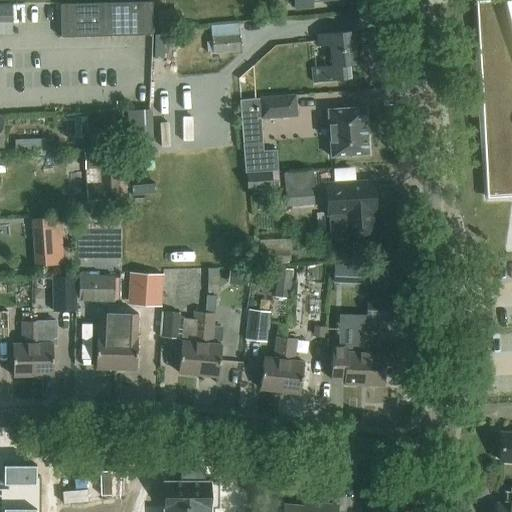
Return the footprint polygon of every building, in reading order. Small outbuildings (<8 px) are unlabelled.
[(152,0),(153,9),(167,7),(166,0),(152,0)] [(294,0),(295,9),(313,7),(312,1),(317,0),(294,0)] [(511,0),(476,0),(486,196),(511,194),(511,0)] [(61,37),(151,35),(150,2),(60,4),(61,37)] [(158,10),(159,27),(182,26),(181,9),(158,10)] [(210,25),(210,34),(212,54),(240,51),(239,32),(238,32),(238,22),(210,25)] [(329,46),(331,65),(311,67),(313,83),(345,79),(344,66),(356,64),(352,31),(316,35),(317,47),(329,46)] [(276,44),(299,43),(298,33),(275,34),(276,44)] [(259,97),(259,98),(240,99),(241,120),(261,119),(297,116),(295,94),(259,97)] [(331,157),(368,154),(365,107),(327,109),(331,157)] [(151,110),(127,111),(128,142),(152,141),(151,110)] [(38,139),(15,140),(15,152),(39,151),(38,139)] [(284,171),(279,146),(255,150),(259,175),(284,171)] [(84,151),(85,169),(100,168),(101,183),(86,184),(87,201),(120,199),(117,150),(84,151)] [(371,206),(375,206),(373,180),(333,183),(335,213),(327,213),(328,215),(329,215),(330,239),(348,238),(348,240),(373,238),(371,206)] [(311,181),(286,182),(287,204),(311,203),(311,181)] [(29,265),(55,263),(52,217),(26,219),(29,265)] [(334,265),(333,281),(365,282),(366,266),(334,265)] [(129,272),(127,304),(161,307),(163,274),(129,272)] [(78,275),(78,301),(114,302),(115,275),(78,275)] [(364,330),(365,330),(366,320),(390,321),(391,299),(367,298),(366,317),(365,317),(364,330)] [(69,300),(53,301),(55,336),(82,334),(81,302),(69,303),(69,300)] [(247,316),(244,336),(246,336),(246,339),(266,341),(269,311),(249,309),(248,316),(247,316)] [(0,310),(0,337),(8,337),(8,311),(0,310)] [(181,339),(181,340),(178,372),(198,374),(203,320),(213,321),(214,312),(194,310),(194,318),(183,317),(181,339)] [(97,336),(96,368),(116,368),(118,312),(98,311),(97,336)] [(161,311),(159,331),(159,336),(161,336),(161,337),(177,338),(179,312),(163,311),(161,311)] [(118,312),(116,368),(136,369),(137,337),(137,313),(118,312)] [(33,375),(32,313),(22,313),(22,321),(21,321),(21,343),(12,343),(12,375),(33,375)] [(32,313),(33,375),(53,375),(52,343),(42,343),(42,321),(41,321),(41,313),(32,313)] [(203,320),(198,374),(218,376),(221,344),(211,343),(213,321),(203,320)] [(311,337),(324,339),(327,322),(313,320),(311,337)] [(342,383),(363,384),(364,330),(354,330),(353,351),(343,351),(342,383)] [(383,353),(374,352),(375,330),(365,330),(364,330),(363,384),(383,385),(383,373),(398,374),(399,342),(383,341),(383,353)] [(279,390),(286,336),(276,335),(273,357),(263,356),(259,388),(279,390)] [(286,336),(279,390),(299,393),(303,361),(292,360),(295,338),(286,336)] [(511,460),(511,433),(500,433),(499,460),(511,460)] [(0,481),(0,495),(40,495),(40,476),(36,476),(36,464),(4,464),(4,481),(0,481)] [(209,482),(165,482),(165,507),(209,507),(209,482)] [(40,511),(40,495),(0,495),(0,511),(40,511)] [(282,511),(335,511),(336,504),(311,502),(310,507),(283,504),(282,511)]
